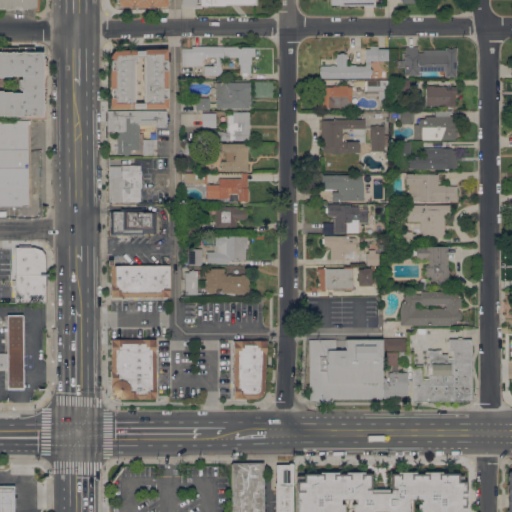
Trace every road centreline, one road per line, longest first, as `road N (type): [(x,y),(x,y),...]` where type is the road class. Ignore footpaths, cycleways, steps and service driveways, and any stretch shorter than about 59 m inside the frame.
road 1 (residential): [(490,511),(483,0)]
road 2 (residential): [(511,26),(0,28)]
road 3 (residential): [(286,332),(286,0)]
road 4 (secondary): [(433,433),(284,433)]
road 5 (primary): [(78,228),(77,85)]
road 6 (primary): [(79,433),(79,309)]
